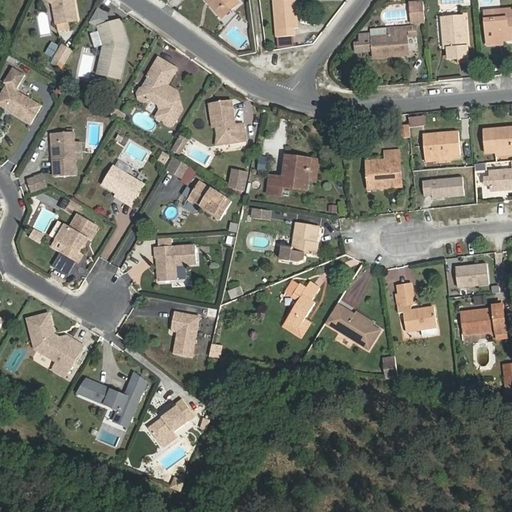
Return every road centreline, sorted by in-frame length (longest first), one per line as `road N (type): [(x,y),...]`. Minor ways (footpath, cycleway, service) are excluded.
road 1 (residential): [(292,102),(319,109),(511,94)]
road 2 (residential): [(106,303),(74,303),(16,270),(9,243),(20,205),(0,177)]
road 3 (residential): [(139,0),(247,80),(292,102)]
road 4 (unknown): [(74,303),(162,180)]
road 5 (residential): [(382,237),(511,226)]
road 6 (residential): [(292,102),(364,0)]
